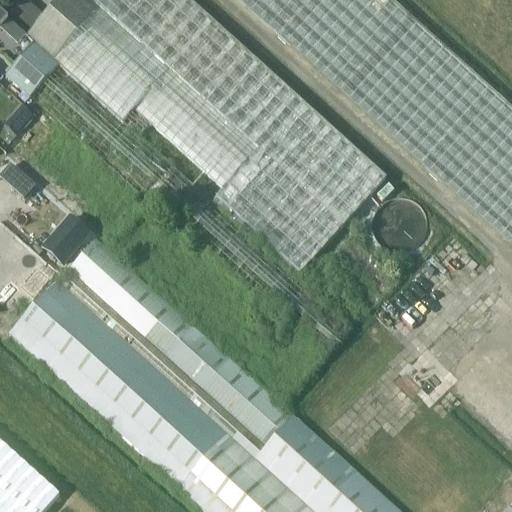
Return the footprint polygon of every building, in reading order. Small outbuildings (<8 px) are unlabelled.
[(185,0),(94,0),(91,3),(87,0),(59,0),(26,38),(35,46),(122,124),(134,112),(223,192),(212,205),(296,281),(336,237),(340,240),(314,269),(365,314),(397,278),(347,233),(343,229),(386,181),(185,0)] [(511,110),(389,0),(235,0),(511,249),(511,110)] [(58,68),(34,46),(6,78),(29,99),(58,68)] [(26,123),(32,117),(26,111),(20,117),(23,120),(26,123)] [(34,189),(22,178),(12,190),(24,200),(34,189)] [(70,220),(44,251),(62,267),(89,236),(70,220)] [(395,511),(120,265),(94,241),(7,338),(8,337),(174,487),(201,511),(395,511)] [(245,263),(273,286),(283,273),(256,250),(245,263)] [(35,269),(19,288),(33,300),(49,281),(35,269)] [(430,404),(458,374),(428,346),(400,376),(430,404)] [(511,442),(511,371),(485,349),(449,391),(511,442)] [(0,511),(45,511),(59,497),(0,444),(0,511)]
